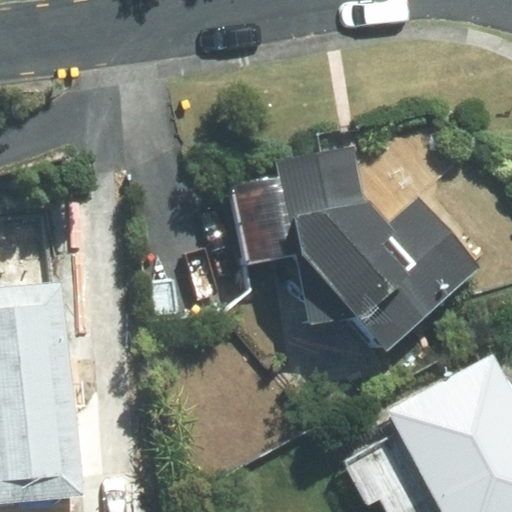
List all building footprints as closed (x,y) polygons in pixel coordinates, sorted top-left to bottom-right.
[(390,222),(354,181),(349,146),(278,157),(303,319),(374,308),(372,297),(400,273),(430,307),(477,267),(417,199),(390,222)] [(276,183),(225,186),(237,264),(285,258),(276,183)] [(65,272),(0,278),(0,494),(87,486),(65,272)] [(384,493),(393,511),(511,511),(511,384),(493,348),(388,403),(400,427),(345,455),(369,500),(384,493)] [(146,511),(147,484),(109,484),(109,511),(146,511)]
